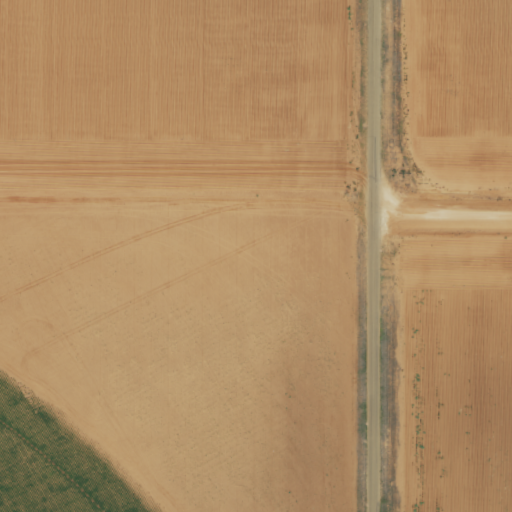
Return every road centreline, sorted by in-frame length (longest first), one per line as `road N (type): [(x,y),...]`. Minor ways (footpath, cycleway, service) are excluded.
road 1 (residential): [(360,511),(372,0)]
road 2 (residential): [(511,201),(372,201)]
